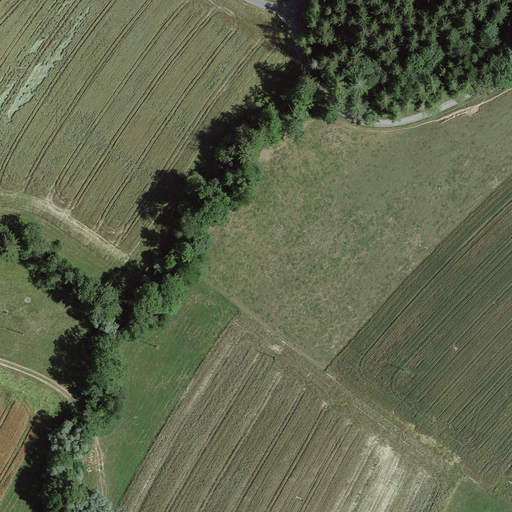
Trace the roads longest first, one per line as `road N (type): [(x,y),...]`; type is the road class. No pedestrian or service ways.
road 1 (unclassified): [(511,67),(421,116),(367,122),(312,84),(286,10)]
road 2 (track): [(0,362),(37,376),(82,409),(101,470),(101,511)]
